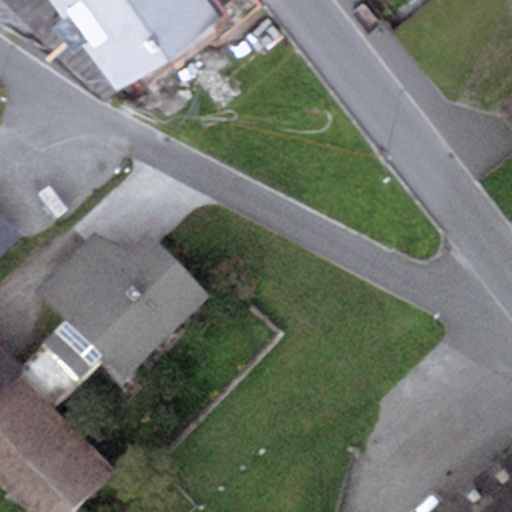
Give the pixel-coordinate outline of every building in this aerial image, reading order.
[(4,0),(103,94),(133,74),(121,58),(200,0),(4,0)] [(511,106),(503,114),(511,124),(511,106)] [(126,374),(197,304),(145,251),(122,273),(96,247),(47,294),(74,321),(45,348),(80,383),(108,355),(126,374)] [(14,380),(0,365),(0,476),(35,511),(71,511),(107,477),(46,416),(80,383),(45,348),(14,380)] [(511,511),(511,466),(453,511),(511,511)]
